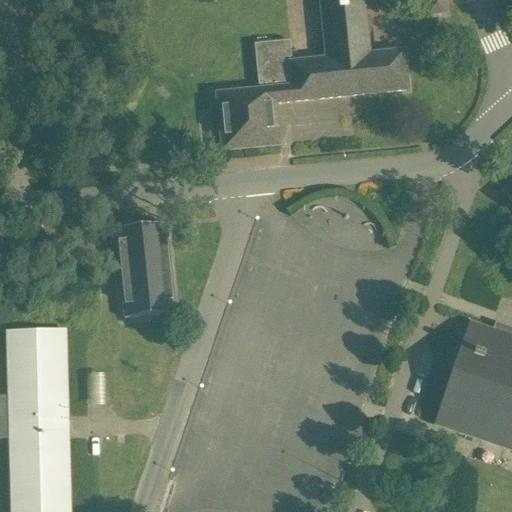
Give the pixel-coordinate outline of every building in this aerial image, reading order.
[(221,153),(237,151),(279,147),(275,106),(408,92),(404,52),(369,56),(366,26),(363,0),(318,0),(325,60),(290,64),(289,60),(291,60),(289,42),(254,46),(258,87),(260,87),(260,91),(215,95),(221,153)] [(425,0),(427,17),(445,15),(443,0),(425,0)] [(511,183),(501,194),(511,205),(511,183)] [(165,226),(151,227),(114,231),(124,320),(174,315),(165,226)] [(511,336),(494,330),(495,327),(494,327),(492,333),(470,326),(471,325),(469,324),(434,427),(435,427),(437,428),(511,453),(511,336)] [(68,511),(66,438),(63,438),(62,423),(66,423),(64,334),(65,334),(65,333),(5,334),(5,335),(7,335),(8,398),(0,397),(0,440),(9,440),(11,511),(68,511)]
